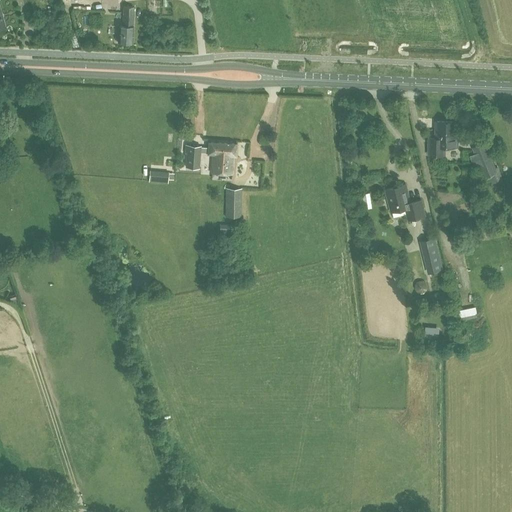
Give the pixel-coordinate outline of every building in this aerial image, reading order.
[(133,26),(135,7),(123,6),(122,25),(119,25),(118,43),(133,43),(134,26),(133,26)] [(457,147),(457,121),(437,121),(437,138),(430,138),(430,155),(444,155),(444,147),(457,147)] [(208,154),(212,154),(210,173),(233,174),(234,156),(236,156),(237,144),(208,142),(208,147),(201,146),(201,145),(186,144),(186,153),(187,153),(186,167),(199,168),(200,153),(208,153),(208,154)] [(498,173),(486,142),(472,147),(475,154),(470,156),(475,169),(480,167),(485,178),(498,173)] [(410,202),(406,184),(398,186),(397,185),(395,185),(394,187),(386,189),(391,212),(405,209),(408,221),(427,216),(423,199),(410,202)] [(242,217),(242,188),(226,188),(225,217),(242,217)] [(224,235),(234,234),(234,226),(224,226),(224,235)] [(429,273),(442,269),(440,259),(435,237),(421,241),(427,262),(429,273)] [(434,305),(450,302),(448,292),(432,294),(434,305)]
